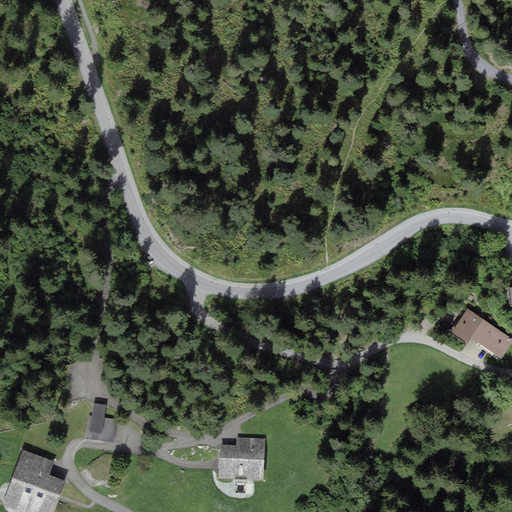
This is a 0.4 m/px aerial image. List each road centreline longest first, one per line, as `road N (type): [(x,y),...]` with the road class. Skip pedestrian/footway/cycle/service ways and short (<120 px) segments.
road 1 (unclassified): [(215,434),(171,430),(116,404),(101,372),(102,231),(120,168)]
road 2 (residential): [(193,280),(264,292),(327,276),(434,218),(511,228)]
road 3 (track): [(460,511),(460,484),(448,472),(414,490),(385,468),(391,340)]
road 4 (residential): [(215,434),(153,451),(73,447),(72,478),(124,511)]
road 5 (residential): [(193,280),(197,310),(214,328),(343,368)]
road 6 (residential): [(511,372),(403,336),(343,368)]
road 7 (residential): [(66,0),(120,168)]
road 8 (residential): [(343,368),(330,387),(295,392),(215,434)]
road 9 (residential): [(120,168),(151,242),(193,280)]
